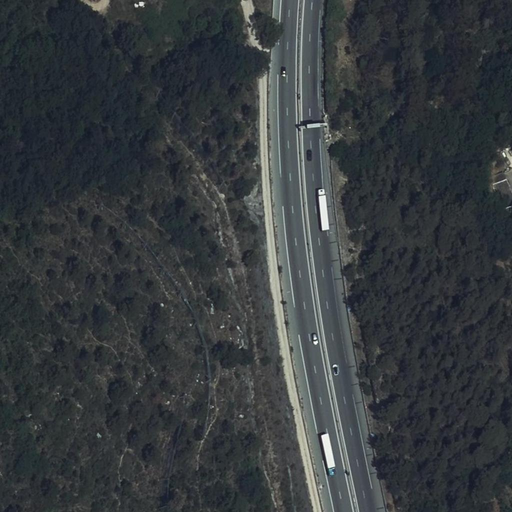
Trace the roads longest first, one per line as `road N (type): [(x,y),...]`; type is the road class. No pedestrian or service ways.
road 1 (track): [(316,511),(272,264),(261,60),(245,0)]
road 2 (motorway): [(367,511),(315,209),(312,0)]
road 3 (motorway): [(289,0),(298,269),(343,511)]
